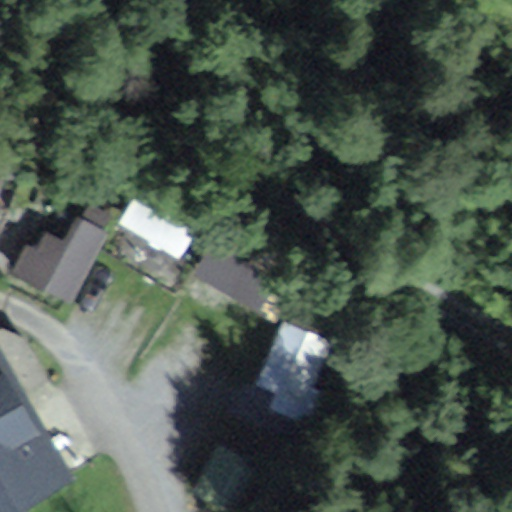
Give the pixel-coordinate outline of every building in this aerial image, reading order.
[(0,213),(13,176),(0,171),(0,213)] [(184,249),(195,225),(136,197),(125,221),(184,249)] [(260,307),(278,265),(224,242),(206,283),(260,307)] [(256,390),(305,409),(332,341),(283,321),(256,390)] [(2,328),(0,329),(0,492),(50,465),(11,396),(46,377),(24,337),(2,328)]
